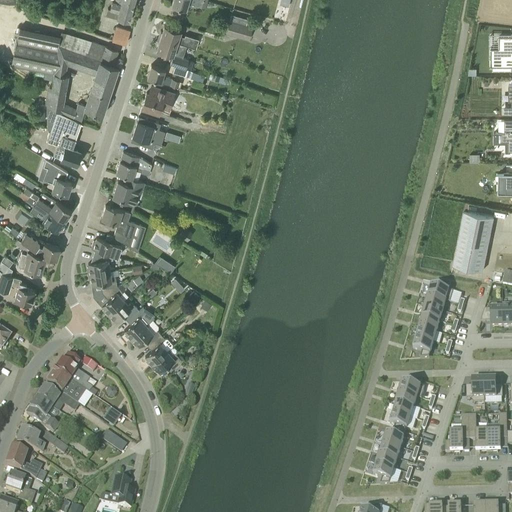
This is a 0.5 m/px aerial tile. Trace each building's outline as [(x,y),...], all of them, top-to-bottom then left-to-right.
[(108,8),(106,15),(129,22),(135,0),(114,0),(114,2),(113,2),(111,9),(108,8)] [(204,0),(173,0),(172,5),(186,9),(188,2),(205,7),(207,1),(204,0)] [(229,21),(226,33),(249,39),(253,28),(229,21)] [(160,37),(177,42),(187,46),(196,48),(199,39),(185,35),(184,37),(179,35),(181,30),(164,25),(160,37)] [(112,39),(116,41),(125,44),(129,30),(116,26),(112,39)] [(511,36),(499,36),(499,48),(491,48),(491,66),(511,66),(511,36)] [(94,81),(112,87),(119,67),(113,65),(118,50),(93,41),(91,48),(62,37),(59,45),(59,46),(58,52),(55,74),(65,75),(67,64),(96,74),(94,81)] [(189,60),(183,57),(187,46),(177,42),(160,37),(156,49),(173,55),(170,64),(185,69),(189,60)] [(54,74),(55,74),(58,52),(17,43),(12,65),(54,74)] [(165,69),(161,68),(151,65),(147,78),(157,81),(178,87),(180,81),(163,75),(165,69)] [(188,70),(175,66),(173,72),(186,76),(188,70)] [(54,74),(53,83),(66,85),(68,76),(65,75),(55,74),(54,74)] [(53,108),(81,122),(85,109),(103,115),(112,87),(94,81),(86,105),(81,104),(78,112),(63,104),(63,102),(55,101),(53,108)] [(53,83),(51,96),(50,100),(55,101),(63,102),(66,85),(53,83)] [(151,87),(155,88),(153,95),(146,92),(142,107),(159,112),(161,106),(169,109),(174,94),(151,86),(151,87)] [(47,141),(56,144),(57,141),(59,142),(62,134),(68,137),(66,143),(73,146),(81,123),(83,124),(83,123),(47,105),(47,115),(55,117),(47,141)] [(139,116),(137,122),(135,128),(138,130),(163,138),(165,131),(159,129),(161,123),(139,116)] [(511,119),(504,119),(504,132),(502,132),(502,142),(509,142),(509,151),(511,151),(511,119)] [(138,130),(135,128),(132,135),(131,141),(153,148),(154,142),(161,144),(163,138),(138,130)] [(72,148),(73,146),(66,143),(68,137),(62,134),(59,142),(57,141),(56,144),(57,144),(53,156),(61,158),(61,159),(65,160),(65,161),(76,168),(83,156),(80,155),(81,151),(72,148)] [(152,164),(139,156),(123,151),(120,160),(150,170),(152,164)] [(68,172),(45,158),(42,166),(47,167),(42,179),(54,183),(52,190),(67,195),(72,182),(65,180),(68,172)] [(125,176),(129,177),(132,178),(135,170),(148,175),(150,170),(120,160),(116,173),(125,176)] [(176,168),(164,164),(162,170),(174,174),(176,168)] [(113,195),(120,197),(119,200),(122,200),(135,204),(139,193),(141,193),(144,182),(132,178),(129,177),(127,183),(118,180),(113,195)] [(47,201),(44,199),(32,191),(29,196),(65,220),(71,211),(72,211),(50,196),(47,201)] [(58,230),(65,220),(29,196),(26,200),(38,208),(34,213),(58,230)] [(114,236),(113,236),(121,241),(129,246),(136,223),(128,220),(130,212),(113,207),(113,208),(105,205),(101,218),(112,222),(111,224),(117,226),(114,236)] [(453,265),(483,271),(494,216),(464,210),(453,265)] [(16,235),(19,231),(13,226),(9,231),(16,235)] [(193,232),(183,227),(178,236),(188,241),(193,232)] [(27,231),(21,239),(40,254),(48,256),(56,259),(60,247),(44,242),(39,241),(27,231)] [(119,250),(121,241),(113,236),(107,234),(105,240),(96,238),(95,241),(94,241),(91,248),(96,249),(100,251),(112,255),(114,248),(119,250)] [(47,262),(48,256),(40,254),(21,239),(17,236),(13,241),(23,249),(24,248),(27,250),(26,253),(22,252),(18,265),(25,268),(24,270),(30,272),(30,270),(36,272),(35,274),(41,276),(46,262),(47,262)] [(100,251),(96,249),(91,263),(88,263),(89,267),(87,267),(88,274),(110,271),(108,260),(113,260),(112,255),(100,251)] [(0,260),(9,266),(13,261),(4,255),(0,260)] [(160,255),(155,262),(170,273),(175,266),(160,255)] [(28,288),(29,285),(22,283),(23,280),(12,276),(14,269),(9,266),(3,274),(2,273),(0,280),(0,289),(8,292),(10,284),(18,287),(14,299),(22,302),(22,300),(31,303),(35,290),(28,288)] [(110,271),(88,274),(90,282),(91,282),(92,285),(103,283),(105,291),(117,285),(115,275),(111,276),(110,271)] [(428,296),(428,297),(446,302),(451,303),(454,292),(449,291),(450,287),(451,285),(442,284),(441,289),(432,286),(432,287),(429,297),(428,296)] [(123,292),(117,285),(105,291),(110,298),(102,305),(104,308),(103,309),(108,315),(124,300),(120,295),(123,292)] [(443,312),(446,302),(428,297),(429,297),(426,307),(443,312)] [(124,300),(108,315),(113,320),(114,319),(116,322),(125,314),(129,318),(139,309),(132,302),(128,305),(124,300)] [(511,304),(503,305),(503,328),(511,327),(511,304)] [(491,328),(503,328),(503,305),(502,305),(502,310),(485,310),(481,322),(491,322),(491,328)] [(422,317),(441,323),(440,322),(443,312),(426,307),(423,317),(422,317)] [(146,311),(143,314),(139,309),(129,318),(133,322),(124,330),(126,333),(125,334),(130,340),(153,319),(154,318),(152,315),(146,311)] [(420,328),(437,333),(440,323),(441,323),(422,317),(422,318),(423,318),(420,328)] [(158,325),(153,319),(130,340),(135,345),(136,344),(139,347),(148,339),(151,343),(161,334),(157,330),(158,329),(158,325)] [(437,333),(420,328),(417,338),(434,343),(437,333)] [(0,330),(0,349),(2,351),(3,349),(4,350),(6,349),(8,346),(8,345),(6,344),(10,338),(0,330)] [(155,347),(152,351),(145,356),(148,359),(146,360),(151,366),(168,351),(172,347),(173,345),(167,339),(165,339),(161,334),(151,343),(155,347)] [(422,352),(420,358),(420,359),(430,358),(431,354),(431,353),(434,343),(417,338),(414,348),(413,348),(413,349),(422,352)] [(158,370),(160,373),(169,365),(172,369),(182,361),(175,353),(172,356),(168,351),(151,366),(156,371),(158,370)] [(55,372),(85,391),(88,393),(89,394),(92,389),(81,381),(85,376),(77,371),(81,364),(68,354),(63,362),(62,361),(55,372)] [(62,394),(77,404),(85,391),(55,372),(47,384),(61,394),(62,394)] [(473,403),(485,403),(485,398),(484,380),(472,380),(473,386),(466,387),(467,399),(473,399),(473,403)] [(484,380),(485,398),(503,398),(503,386),(496,386),(496,380),(484,380)] [(403,383),(400,393),(422,400),(422,399),(421,399),(425,389),(421,387),(422,381),(413,382),(412,384),(403,381),(403,382),(403,383)] [(185,397),(191,399),(194,387),(188,385),(185,397)] [(77,404),(62,394),(61,394),(59,397),(45,387),(37,398),(52,408),(57,401),(75,413),(79,406),(77,404)] [(421,400),(422,400),(400,393),(397,402),(396,402),(396,403),(414,408),(417,398),(421,400)] [(59,425),(50,420),(46,417),(52,408),(37,398),(26,415),(53,433),(59,425)] [(410,418),(414,408),(396,403),(397,403),(394,413),(410,418)] [(103,420),(114,427),(122,416),(110,409),(103,420)] [(394,430),(405,434),(406,429),(407,430),(408,429),(407,429),(410,418),(394,413),(390,423),(390,424),(396,426),(394,430)] [(501,440),(507,439),(507,433),(507,415),(499,416),(499,431),(488,432),(489,452),(501,452),(501,440)] [(488,422),(488,431),(499,431),(499,415),(489,416),(489,422),(488,422)] [(469,416),(462,416),(462,432),(450,433),(450,443),(445,443),(446,453),(470,452),(469,440),(469,416)] [(489,452),(488,432),(477,432),(476,416),(469,416),(469,440),(476,440),(476,452),(489,452)] [(39,436),(32,433),(22,430),(17,444),(42,453),(44,446),(36,443),(39,436)] [(405,434),(394,430),(393,435),(387,433),(387,434),(384,444),(401,449),(404,439),(404,440),(404,439),(403,438),(405,434)] [(68,449),(56,441),(52,446),(64,455),(68,449)] [(380,454),(398,460),(397,459),(401,449),(384,444),(381,454),(380,454)] [(33,462),(31,461),(29,466),(24,464),(25,459),(27,453),(11,448),(5,466),(21,471),(35,479),(42,467),(33,462)] [(398,460),(380,454),(381,455),(377,464),(376,464),(395,470),(394,470),(397,460),(398,460)] [(395,470),(376,464),(376,465),(377,465),(374,475),(374,474),(373,475),(383,478),(381,485),(380,485),(390,485),(391,481),(391,480),(394,470),(395,471),(395,470)] [(18,500),(27,503),(31,505),(35,494),(22,489),(25,479),(11,474),(5,489),(20,494),(18,500)] [(131,509),(134,491),(129,490),(130,482),(115,478),(111,497),(119,499),(118,506),(131,509)] [(14,511),(15,511),(17,505),(2,500),(0,504),(0,511),(14,511)] [(61,511),(62,511),(67,511),(70,503),(64,501),(61,511)]
